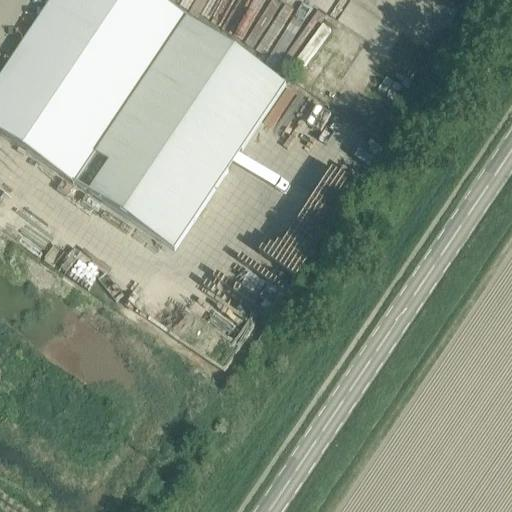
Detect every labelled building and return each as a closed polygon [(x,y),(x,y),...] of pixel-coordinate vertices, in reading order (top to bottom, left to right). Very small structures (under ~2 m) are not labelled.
[(185,20),(156,0),(53,0),(0,79),(0,135),(74,186),(174,253),(285,87),(185,20)] [(165,0),(172,4),(178,0),(190,0),(183,5),(184,8),(208,25),(228,11),(235,0),(165,0)] [(300,40),(313,9),(293,1),(281,32),(300,40)] [(438,22),(444,14),(429,4),(423,11),(438,22)] [(434,35),(439,28),(424,14),(418,21),(434,35)] [(318,33),(304,47),(319,61),(333,46),(318,33)] [(261,59),(272,70),(292,49),(281,39),(261,59)] [(218,354),(251,320),(240,311),(234,317),(221,305),(216,309),(202,295),(180,317),(218,354)]
